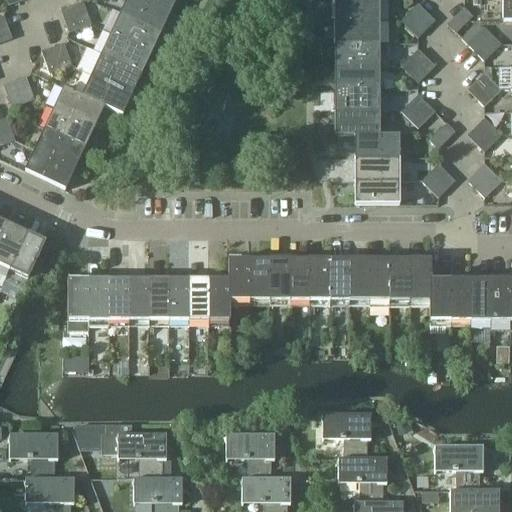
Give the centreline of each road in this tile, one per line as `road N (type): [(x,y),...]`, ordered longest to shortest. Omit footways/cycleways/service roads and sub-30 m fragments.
road 1 (residential): [(462,232),(104,234),(0,190)]
road 2 (residential): [(462,232),(460,86),(440,36),(440,0)]
